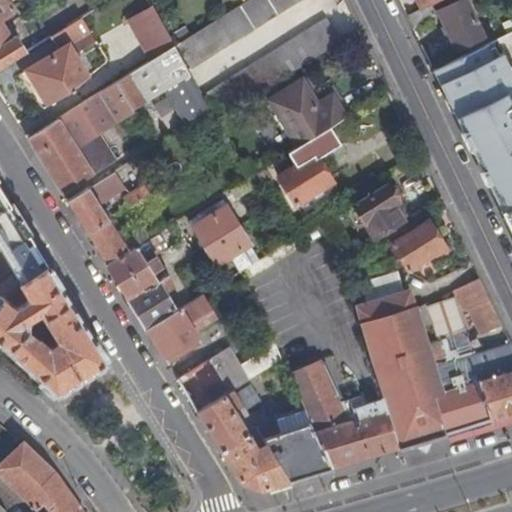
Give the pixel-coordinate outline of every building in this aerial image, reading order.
[(0,0),(0,69),(27,53),(16,36),(12,38),(0,21),(17,11),(12,1),(13,0),(0,0)] [(174,47),(187,70),(299,0),(250,0),(247,2),(174,47)] [(418,0),(423,11),(432,6),(445,0),(418,0)] [(486,38),(467,0),(449,0),(454,9),(440,16),(459,51),(486,38)] [(423,11),(409,17),(416,32),(438,20),(432,6),(423,11)] [(151,61),(174,47),(152,7),(130,20),(151,61)] [(97,41),(83,17),(52,37),(61,50),(29,72),(50,104),(90,78),(77,56),(97,41)] [(327,17),(202,96),(211,114),(215,120),(342,41),(327,17)] [(511,33),(509,35),(436,72),(460,124),(511,97),(511,33)] [(199,91),(187,70),(174,47),(151,61),(27,138),(64,197),(117,164),(98,134),(169,91),(192,126),(211,114),(202,96),(199,91)] [(271,100),(299,146),(347,117),(333,96),(318,105),(303,80),(271,100)] [(511,97),(460,124),(482,169),(511,154),(511,97)] [(316,152),(284,172),(280,174),(284,180),(298,202),(334,181),(332,178),(335,175),(329,165),(324,166),(316,152)] [(511,154),(482,169),(504,213),(511,209),(511,154)] [(238,162),(247,177),(249,176),(255,172),(246,157),(238,162)] [(280,174),(284,172),(277,159),(255,172),(266,190),(284,180),(280,174)] [(91,189),(100,203),(130,185),(120,171),(91,189)] [(247,177),(229,188),(235,199),(255,187),(249,176),(247,177)] [(123,198),(131,209),(145,200),(154,194),(146,183),(123,198)] [(390,187),(388,185),(355,206),(374,237),(404,219),(395,206),(402,201),(399,198),(402,195),(397,188),(390,187)] [(0,186),(0,214),(13,207),(0,186)] [(68,203),(88,235),(111,221),(100,203),(91,189),(68,203)] [(154,194),(145,200),(151,211),(167,202),(160,191),(154,194)] [(241,269),(261,257),(228,204),(203,220),(199,216),(190,222),(217,264),(230,256),(240,270),(241,269)] [(25,225),(13,207),(0,214),(0,304),(7,296),(0,289),(0,284),(18,274),(26,286),(52,269),(25,225)] [(106,264),(136,246),(150,237),(138,220),(119,232),(111,221),(88,235),(106,264)] [(446,247),(431,222),(395,245),(410,268),(446,247)] [(146,328),(178,308),(168,291),(176,286),(168,273),(157,279),(153,273),(163,266),(157,254),(145,261),(136,246),(106,264),(146,328)] [(498,310),(475,263),(450,275),(460,297),(465,294),(477,320),(498,310)] [(87,324),(52,269),(26,286),(36,301),(23,309),(7,296),(0,304),(0,342),(30,366),(63,398),(110,362),(87,324)] [(409,272),(352,290),(355,303),(378,374),(402,449),(511,415),(511,359),(484,368),(477,344),(473,341),(471,341),(465,322),(456,318),(426,327),(420,309),(427,307),(419,284),(413,286),(409,272)] [(206,291),(182,306),(193,324),(216,309),(206,291)] [(182,306),(178,308),(146,328),(170,367),(195,352),(189,343),(200,335),(193,324),(182,306)] [(248,375),(251,380),(283,360),(274,341),(256,352),(259,358),(245,367),(249,374),(248,375)] [(215,362),(225,377),(234,371),(239,380),(248,375),(232,351),(215,362)] [(297,374),(291,377),(306,410),(312,423),(334,470),(402,449),(378,374),(372,376),(378,395),(368,400),(364,394),(343,404),(323,361),(297,374)] [(237,389),(251,380),(248,375),(239,380),(234,371),(225,377),(215,362),(181,383),(199,412),(237,389)] [(285,365),(291,377),(297,374),(291,363),(285,365)] [(247,405),(237,389),(199,412),(225,453),(254,435),(239,410),(247,405)] [(280,419),(284,432),(312,423),(306,410),(280,419)] [(334,470),(312,423),(284,432),(267,438),(294,482),(334,470)] [(294,482),(267,438),(262,430),(254,435),(225,453),(246,485),(267,491),(294,482)] [(83,511),(57,473),(25,445),(0,469),(0,476),(36,511),(37,511),(44,511),(83,511)] [(0,507),(5,511),(14,511),(17,509),(0,493),(0,507)]
